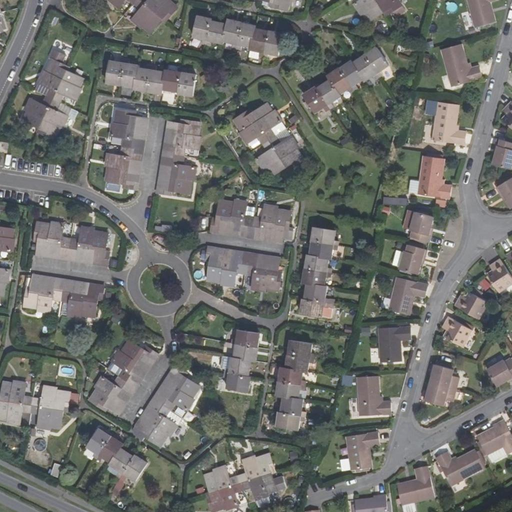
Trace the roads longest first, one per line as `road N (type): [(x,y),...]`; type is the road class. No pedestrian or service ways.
road 1 (residential): [(409,455),(403,427),(430,323),(470,253)]
road 2 (residential): [(474,211),(472,170),(511,29)]
road 3 (residential): [(0,178),(84,197),(116,219),(149,260)]
